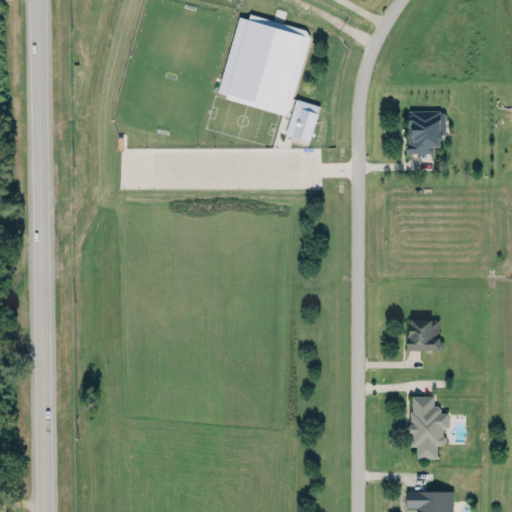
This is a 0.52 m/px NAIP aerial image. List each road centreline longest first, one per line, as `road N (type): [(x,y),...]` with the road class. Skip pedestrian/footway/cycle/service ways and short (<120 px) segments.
road 1 (residential): [(405,0),(356,93),(355,511)]
road 2 (primary): [(45,511),(38,0)]
